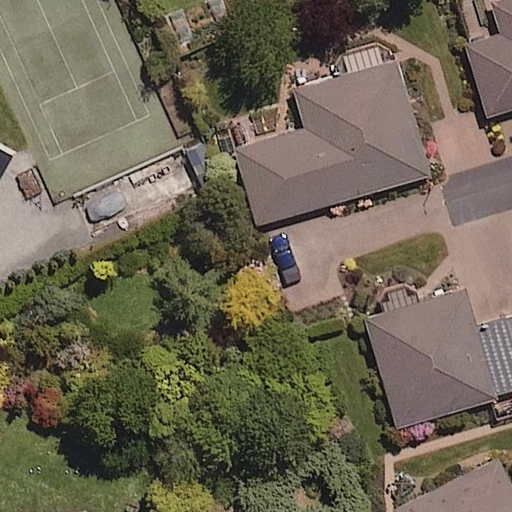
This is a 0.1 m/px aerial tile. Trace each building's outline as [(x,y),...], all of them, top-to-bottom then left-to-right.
[(511,105),(511,0),(494,0),(492,1),(501,32),(467,42),(488,113),(511,105)] [(429,172),(396,59),(296,88),(307,124),(238,144),(260,221),(429,172)] [(0,170),(10,153),(0,147),(0,170)] [(397,424),(511,390),(511,315),(475,326),(463,286),(365,315),(397,424)] [(511,511),(511,484),(500,459),(395,508),(396,511),(511,511)]
